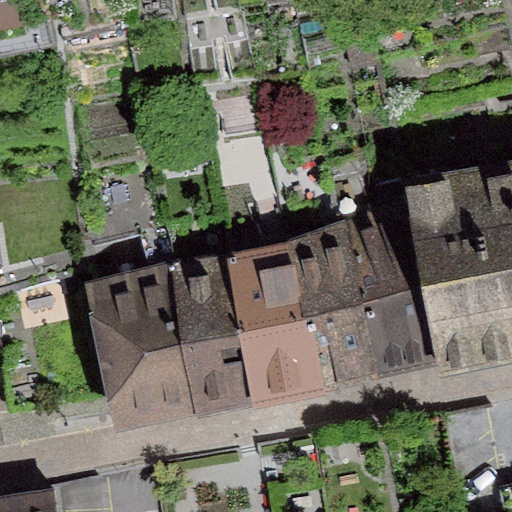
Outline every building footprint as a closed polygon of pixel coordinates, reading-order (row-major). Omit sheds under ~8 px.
[(410,200),(436,348),(437,356),(511,341),(511,159),(406,177),(410,200)] [(381,358),(436,348),(410,200),(346,221),(381,358)] [(346,221),(293,242),(324,370),(381,358),(346,221)] [(325,375),(324,370),(293,242),(232,256),(253,389),(325,375)] [(232,256),(177,263),(197,401),(253,389),(232,256)] [(131,412),(197,401),(177,263),(97,283),(118,394),(120,406),(112,408),(114,423),(132,420),(131,412)] [(506,511),(511,511),(511,486),(500,489),(506,511)] [(57,511),(54,488),(0,496),(0,511),(57,511)]
